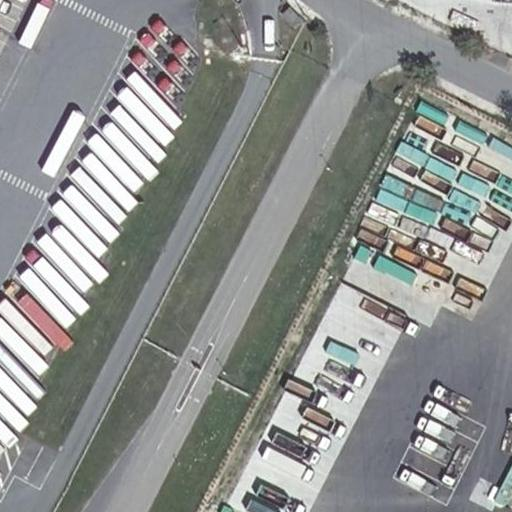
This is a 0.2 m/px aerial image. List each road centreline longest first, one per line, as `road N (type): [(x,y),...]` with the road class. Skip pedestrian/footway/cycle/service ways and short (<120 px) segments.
road 1 (unknown): [(0,510),(40,504),(58,490),(270,74),(276,0)]
road 2 (unknown): [(179,0),(88,58),(38,130),(0,210)]
road 3 (unclassified): [(511,92),(336,0)]
